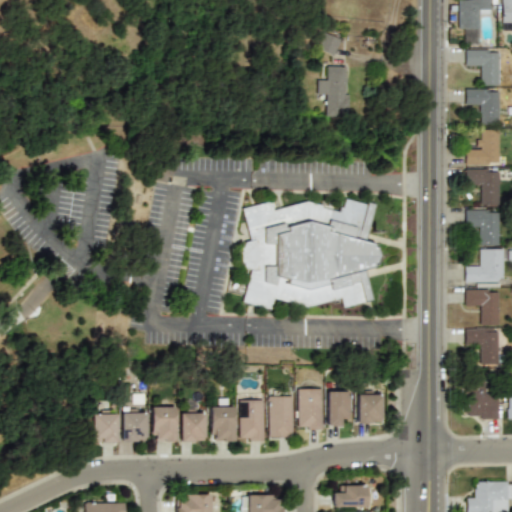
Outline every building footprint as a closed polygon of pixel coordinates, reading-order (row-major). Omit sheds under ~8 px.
[(455,0),(455,29),(477,29),(477,16),(488,16),(488,0),(455,0)] [(511,0),(499,0),(499,22),(511,22),(511,0)] [(334,37),(320,32),(314,48),(328,53),(334,37)] [(496,49),(463,49),(463,63),(474,63),(474,84),(496,84),(496,49)] [(325,114),(345,114),(346,65),(325,65),(325,75),(314,75),(314,96),(325,96),(325,114)] [(496,118),(496,89),(462,89),(462,108),(474,108),(474,118),(496,118)] [(496,164),(496,134),(474,134),(474,144),(462,144),(462,164),(496,164)] [(497,203),(497,168),(461,168),(461,181),(473,181),(473,203),(497,203)] [(240,207),(247,241),(240,242),(238,255),(239,264),(247,270),(241,299),(242,302),(268,308),(270,305),(271,298),(303,305),(335,299),(343,305),(369,300),(363,268),(373,267),(375,256),(373,244),(363,242),(371,204),(343,198),(341,204),(337,210),(303,202),(274,208),(266,202),(240,207)] [(497,245),(497,208),(462,208),(462,223),(473,223),(473,245),(497,245)] [(501,248),(472,248),(472,268),(461,268),(462,282),(501,281),(501,248)] [(496,325),(496,289),(461,289),(461,302),(473,302),(473,325),(496,325)] [(495,364),(495,327),(461,328),(462,345),(473,345),(473,364),(495,364)] [(494,418),(494,390),(484,390),(484,381),(461,381),(461,418),(494,418)] [(294,428),(319,428),(319,387),(294,387),(294,428)] [(323,424),(345,424),(345,390),(323,390),(323,424)] [(378,423),(378,392),(353,392),(353,423),(378,423)] [(264,438),(289,438),(289,395),(264,395),(264,438)] [(206,440),(231,440),(231,397),(214,397),(214,407),(206,407),(206,440)] [(235,399),(235,440),(260,440),(260,399),(235,399)] [(172,441),(172,406),(147,406),(147,441),(172,441)] [(176,441),(201,441),(201,410),(176,410),(176,441)] [(143,442),(143,411),(118,411),(118,442),(143,442)] [(113,442),(113,412),(88,412),(88,442),(113,442)] [(511,502),(511,480),(473,480),(473,492),(463,492),(463,511),(501,511),(501,502),(511,502)] [(364,483),(340,483),(340,494),(329,494),(329,506),(364,506),(364,483)] [(207,511),(207,493),(172,493),(172,511),(207,511)] [(277,511),(277,493),(242,493),(242,511),(277,511)] [(122,511),(122,502),(80,502),(80,511),(122,511)]
